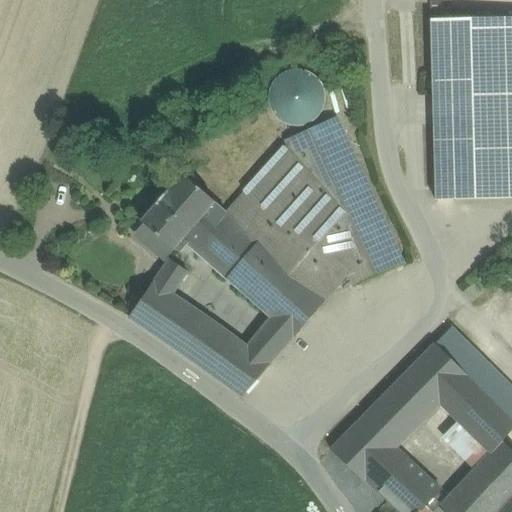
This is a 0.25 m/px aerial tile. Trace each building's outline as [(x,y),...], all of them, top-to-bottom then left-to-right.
[(294,26),(298,35),(348,14),(344,5),(294,26)] [(511,18),(431,21),(436,201),(511,199),(511,18)] [(273,112),(278,119),(286,124),(294,126),(303,126),(312,122),(318,117),(323,109),(325,101),(325,92),(322,83),(316,77),(308,72),(300,70),(291,70),(283,73),(276,79),(271,87),(269,95),(269,104),(273,112)] [(245,98),(215,109),(220,124),(251,113),(245,98)] [(402,266),(334,119),(283,143),(285,147),(345,211),(357,266),(349,274),(355,288),(402,266)] [(345,211),(285,147),(226,214),(325,301),(349,274),(357,266),(345,211)] [(183,176),(142,224),(173,252),(178,246),(183,250),(187,246),(182,242),(215,204),(183,176)] [(226,214),(215,204),(182,242),(187,246),(234,287),(233,287),(271,320),(267,325),(289,343),(325,301),(226,214)] [(165,261),(173,252),(142,224),(134,234),(165,261)] [(169,263),(131,320),(148,332),(172,298),(185,279),(188,276),(169,263)] [(233,341),(172,298),(148,332),(198,367),(211,377),(241,398),(280,353),(258,335),(256,338),(246,351),(233,341)] [(267,325),(258,335),(280,353),(289,343),(267,325)] [(434,347),(511,423),(511,386),(452,328),(434,347)] [(246,351),(256,338),(243,329),(233,341),(246,351)] [(511,423),(434,347),(408,374),(331,452),(362,482),(363,481),(394,449),(424,419),(438,405),(489,454),(500,442),(500,443),(511,430),(511,423)] [(438,405),(424,419),(475,469),(489,454),(438,405)] [(511,430),(500,443),(511,453),(511,430)] [(475,469),(447,497),(462,511),(511,511),(511,453),(500,443),(500,442),(489,454),(475,469)] [(376,492),(405,459),(394,449),(363,481),(376,492)] [(405,459),(376,492),(386,501),(416,469),(405,459)] [(416,469),(386,501),(397,511),(417,511),(423,506),(438,489),(416,469)] [(438,489),(423,506),(429,511),(433,511),(447,497),(438,489)] [(462,511),(447,497),(433,511),(429,511),(423,506),(417,511),(462,511)]
